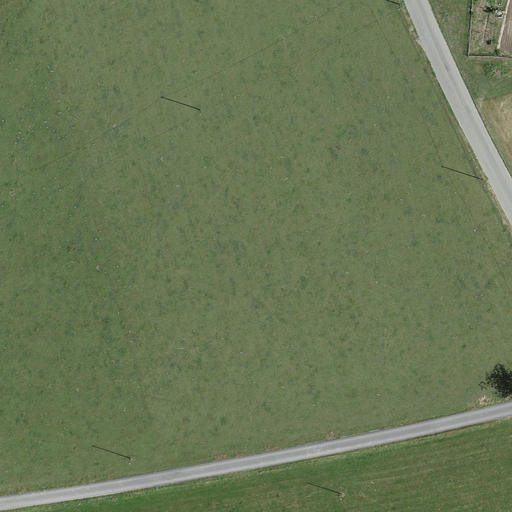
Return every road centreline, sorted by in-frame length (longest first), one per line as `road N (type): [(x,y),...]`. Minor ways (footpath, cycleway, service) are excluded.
road 1 (residential): [(0,500),(425,429),(511,407)]
road 2 (unclassified): [(416,0),(511,201)]
